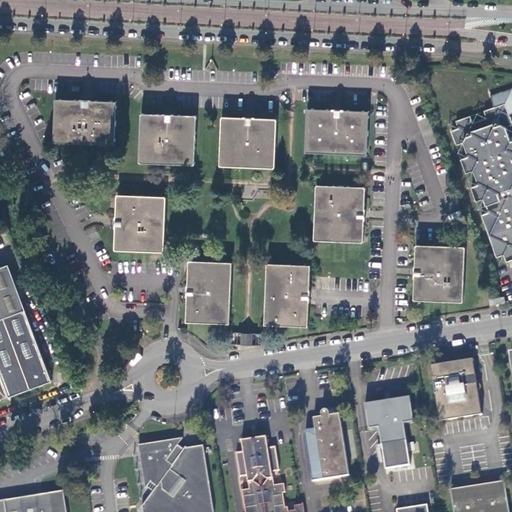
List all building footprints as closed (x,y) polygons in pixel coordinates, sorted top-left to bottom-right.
[(479,111),(448,122),(496,258),(503,255),(506,262),(511,259),(511,139),(511,133),(511,87),(492,95),(491,108),(484,110),(483,122),(479,111)] [(117,103),(56,101),(54,144),(115,147),(117,103)] [(370,113),(308,111),(307,153),(369,157),(370,113)] [(199,117),(144,114),(141,163),(197,165),(199,117)] [(279,120),(224,118),(222,167),(277,169),(279,120)] [(367,189),(317,186),(316,241),(365,243),(367,189)] [(164,254),(165,199),(118,197),(116,252),(164,254)] [(464,303),(466,249),(418,246),(415,300),(464,303)] [(230,326),(232,264),(189,262),(186,323),(230,326)] [(307,328),(311,267),(267,265),(265,326),(307,328)] [(0,373),(5,386),(0,387),(0,389),(3,393),(9,399),(12,401),(10,397),(52,381),(8,266),(0,268),(0,373)] [(492,307),(507,305),(506,298),(499,299),(496,300),(491,301),(492,307)] [(241,346),(242,334),(232,334),(232,346),(241,346)] [(247,346),(253,347),(254,335),(247,335),(242,334),(241,346),(247,346)] [(263,336),(254,335),(253,347),(262,347),(263,336)] [(481,415),(472,360),(429,367),(439,421),(481,415)] [(412,468),(405,426),(416,425),(411,399),(391,402),(386,403),(367,406),(371,432),(381,430),(388,472),(412,468)] [(351,477),(340,417),(331,418),(329,410),(328,408),(325,407),(322,409),(321,412),(323,420),(315,421),(316,432),(307,433),(306,436),(314,483),(330,480),(351,477)] [(305,511),(305,505),(296,506),(297,511),(290,511),(289,507),(287,508),(284,493),(287,493),(286,484),(274,486),(272,472),(280,471),(276,447),(268,448),(267,437),(257,439),(258,441),(252,442),(251,439),(242,441),(244,452),(236,453),(240,477),(247,476),(250,490),(242,491),(245,511),(305,511)] [(214,511),(204,447),(189,449),(187,448),(177,462),(172,458),(183,441),(141,446),(146,482),(150,485),(149,488),(155,493),(143,508),(145,510),(145,511),(214,511)] [(508,511),(503,483),(449,491),(452,511),(508,511)] [(43,494),(0,500),(0,511),(66,511),(64,491),(43,494)]
